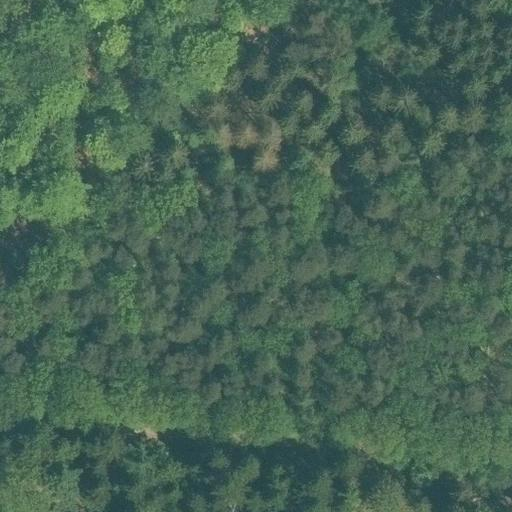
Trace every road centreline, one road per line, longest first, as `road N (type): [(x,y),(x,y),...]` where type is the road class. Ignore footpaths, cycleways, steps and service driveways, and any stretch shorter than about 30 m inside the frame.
road 1 (track): [(511,457),(0,417)]
road 2 (track): [(0,297),(291,0)]
